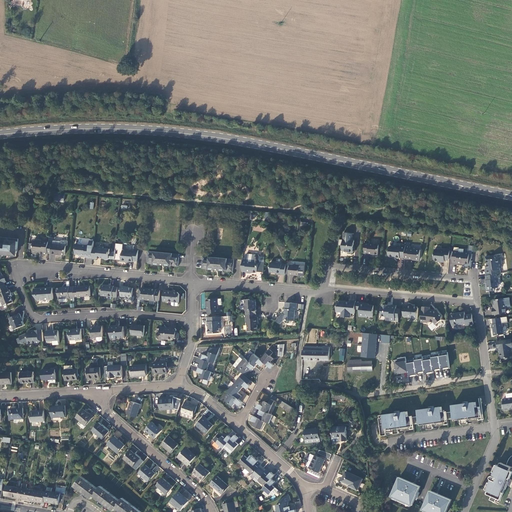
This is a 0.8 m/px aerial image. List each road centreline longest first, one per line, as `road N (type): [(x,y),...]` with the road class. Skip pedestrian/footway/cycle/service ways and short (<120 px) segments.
road 1 (secondary): [(511,195),(208,135),(102,128),(0,134)]
road 2 (residential): [(191,282),(52,267),(20,268),(15,277),(30,318),(190,319)]
road 3 (residential): [(301,336),(299,381),(362,395),(486,374)]
road 4 (residential): [(477,302),(474,280),(333,266),(331,289)]
road 5 (residential): [(213,511),(96,392)]
road 6 (residential): [(331,289),(477,302)]
road 7 (residential): [(331,289),(191,282)]
